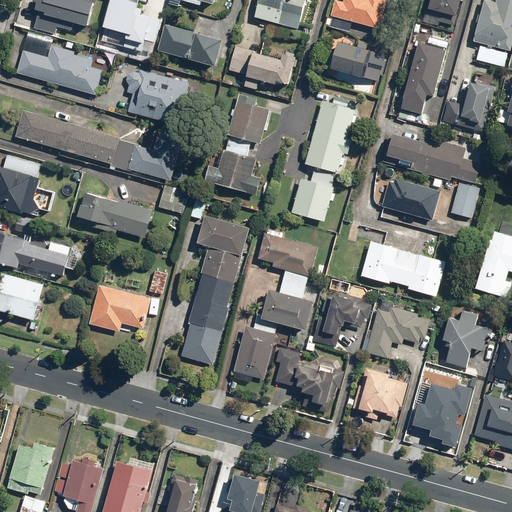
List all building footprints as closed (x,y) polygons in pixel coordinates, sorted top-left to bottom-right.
[(56,34),(58,27),(72,31),(74,23),(88,27),(94,4),(80,0),(39,0),(36,10),(40,11),(36,29),(56,34)] [(133,0),(111,0),(101,42),(153,55),(163,20),(144,15),(145,10),(140,9),(141,4),(133,2),(133,0)] [(259,0),(255,19),(299,30),(307,1),(307,0),(259,0)] [(332,16),(334,17),(331,26),(351,32),(354,22),(380,30),(388,0),(344,0),(343,2),(336,0),(332,16)] [(438,21),(456,26),(462,0),(428,0),(425,15),(439,19),(438,21)] [(511,51),(511,0),(497,0),(497,3),(485,0),(475,42),(511,52),(511,51)] [(166,26),(159,52),(216,67),(223,41),(166,26)] [(339,43),(332,70),(379,82),(386,55),(339,43)] [(448,51),(420,43),(401,109),(424,116),(429,97),(435,98),(448,51)] [(24,51),(18,73),(96,96),(103,71),(93,68),(95,61),(75,55),(76,52),(52,46),(49,58),(24,51)] [(248,76),(245,87),(257,90),(259,81),(276,85),(277,83),(289,86),(296,58),(284,55),(282,61),(256,55),(257,52),(236,46),(229,71),(248,76)] [(509,54),(481,46),(477,61),(505,68),(509,54)] [(129,93),(134,94),(129,112),(179,126),(190,84),(140,70),(140,73),(134,72),(129,75),(128,81),(130,86),(129,93)] [(472,84),(466,106),(451,102),(446,123),(484,133),(496,87),(477,82),(477,85),(472,84)] [(511,91),(511,95),(507,110),(501,109),(497,122),(511,126),(511,91)] [(262,179),(253,176),(257,159),(248,157),(252,142),(261,145),(271,110),(257,106),(259,100),(240,95),(219,169),(209,167),(205,182),(257,197),(262,179)] [(357,111),(324,102),(307,165),(316,168),(313,182),(303,179),(293,213),(326,222),(335,188),(334,187),(337,175),(339,175),(345,155),(349,156),(353,140),(349,139),(357,111)] [(133,171),(172,182),(184,138),(161,131),(155,150),(122,141),(122,139),(24,111),(17,137),(111,164),(110,166),(133,173),(133,171)] [(482,163),(464,159),(467,148),(422,136),(420,142),(395,135),(394,136),(391,135),(389,143),(384,163),(387,163),(387,164),(422,174),(422,176),(430,178),(430,176),(452,181),(453,178),(476,184),(482,163)] [(42,165),(8,156),(5,169),(0,167),(0,208),(24,215),(24,213),(31,215),(41,209),(35,200),(41,179),(38,178),(42,165)] [(384,203),(383,207),(433,222),(442,192),(396,179),(395,182),(390,181),(389,186),(386,185),(380,202),(384,203)] [(167,184),(159,207),(183,214),(190,191),(167,184)] [(460,184),(452,214),(474,219),(481,189),(460,184)] [(79,218),(81,219),(79,223),(117,235),(118,230),(146,238),(154,211),(120,201),(119,202),(109,199),(104,194),(98,193),(91,194),(87,193),(79,218)] [(209,198),(196,195),(190,216),(203,220),(209,198)] [(251,230),(231,223),(207,216),(198,244),(210,247),(190,323),(182,356),(196,360),(215,365),(251,230)] [(18,220),(15,230),(33,234),(35,224),(18,220)] [(501,296),(508,271),(511,272),(511,237),(494,232),(477,289),(501,296)] [(50,251),(25,245),(26,240),(0,233),(0,264),(19,269),(20,266),(64,277),(70,256),(69,256),(71,249),(52,243),(50,251)] [(276,335),(279,324),(307,331),(315,302),(304,299),(309,276),(311,276),(318,248),(266,235),(259,260),(274,264),(273,267),(286,270),(281,293),(271,291),(271,293),(268,292),(262,316),(258,315),(254,328),(248,327),(235,371),(265,380),(278,336),(276,335)] [(448,263),(370,242),(361,277),(391,285),(391,283),(408,287),(408,289),(438,298),(448,263)] [(155,270),(150,292),(163,295),(169,274),(155,270)] [(3,274),(0,284),(0,311),(35,321),(45,285),(3,274)] [(152,299),(100,286),(90,325),(122,333),(123,325),(144,330),(152,299)] [(321,316),(314,341),(337,348),(343,327),(345,328),(346,325),(365,330),(365,331),(366,331),(373,306),(363,303),(364,299),(341,293),(340,297),(335,296),(335,298),(327,296),(323,311),(328,313),(327,317),(321,316)] [(390,311),(379,308),(367,353),(390,359),(394,343),(403,346),(404,340),(420,345),(422,339),(426,340),(431,321),(419,317),(420,314),(391,306),(390,311)] [(447,363),(468,369),(473,349),(485,352),(487,342),(491,343),(494,330),(477,326),(479,315),(463,311),(461,320),(458,320),(450,318),(444,341),(452,344),(447,363)] [(511,343),(502,340),(492,375),(511,381),(511,343)] [(311,366),(300,363),(302,354),(280,348),(277,361),(282,363),(276,381),(308,391),(304,407),(329,413),(336,389),(340,390),(345,372),(336,369),(334,364),(325,362),(319,365),(312,362),(311,366)] [(391,375),(367,369),(362,387),(360,387),(353,413),(378,420),(380,413),(398,418),(401,408),(403,408),(410,384),(390,378),(391,375)] [(459,427),(464,410),(459,408),(465,384),(464,384),(466,376),(446,370),(443,379),(431,376),(419,422),(452,431),(454,425),(459,427)] [(511,402),(486,395),(475,436),(496,442),(495,443),(511,447),(511,402)] [(55,447),(35,442),(33,448),(20,445),(8,488),(28,494),(29,491),(42,495),(55,447)] [(129,464),(117,460),(103,511),(141,511),(144,502),(149,503),(151,493),(147,492),(154,464),(130,458),(129,464)] [(92,511),(104,468),(73,459),(71,465),(63,463),(55,491),(64,494),(63,496),(65,497),(64,500),(69,508),(78,511),(92,511)] [(165,500),(171,501),(168,511),(193,511),(195,504),(192,503),(197,486),(190,484),(192,478),(173,473),(165,500)] [(42,511),(46,501),(25,495),(20,511),(42,511)] [(253,511),(254,509),(220,501),(217,511),(253,511)]
